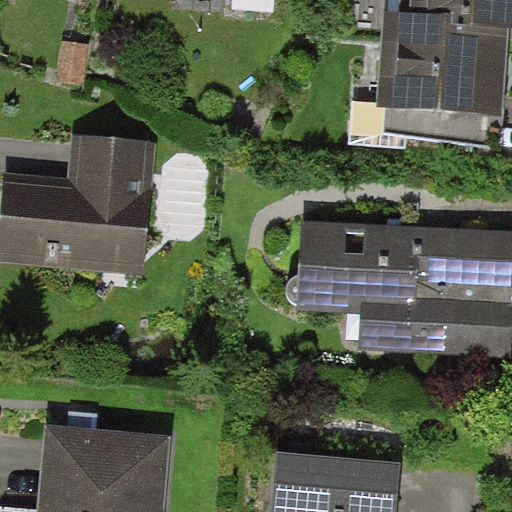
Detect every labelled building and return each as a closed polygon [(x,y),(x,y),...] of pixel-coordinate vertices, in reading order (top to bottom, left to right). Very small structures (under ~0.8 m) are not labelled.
[(511,31),(511,0),(402,0),(401,23),(381,22),(374,110),(486,118),(493,30),(511,31)] [(0,260),(136,276),(150,151),(74,143),(68,196),(6,189),(0,241),(0,260)] [(511,235),(303,229),(301,309),(354,310),(352,356),(510,360),(511,315),(409,312),(410,281),(511,283),(511,235)] [(35,511),(156,511),(162,448),(43,437),(35,511)] [(271,511),(391,511),(395,474),(276,463),(271,511)]
